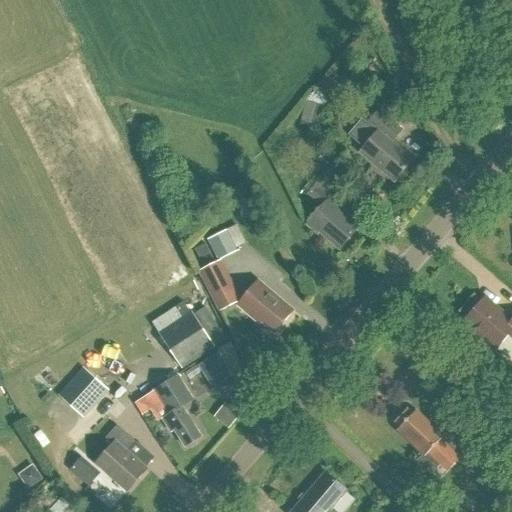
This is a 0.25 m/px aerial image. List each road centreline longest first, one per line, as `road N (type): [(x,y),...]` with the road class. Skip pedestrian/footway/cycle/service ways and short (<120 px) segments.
road 1 (unclassified): [(194,511),(511,137)]
road 2 (track): [(293,397),(418,511)]
